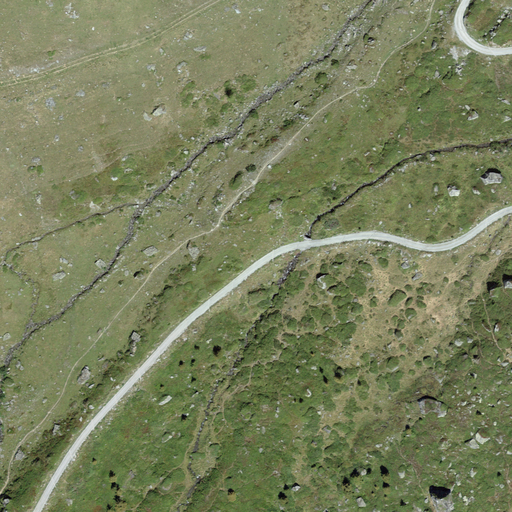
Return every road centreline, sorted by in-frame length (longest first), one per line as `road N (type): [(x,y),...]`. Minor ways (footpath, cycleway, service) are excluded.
road 1 (track): [(36,511),(102,411),(186,321),(262,260),(298,245),(370,235),(445,246),(511,209)]
road 2 (track): [(214,0),(146,38),(0,84)]
